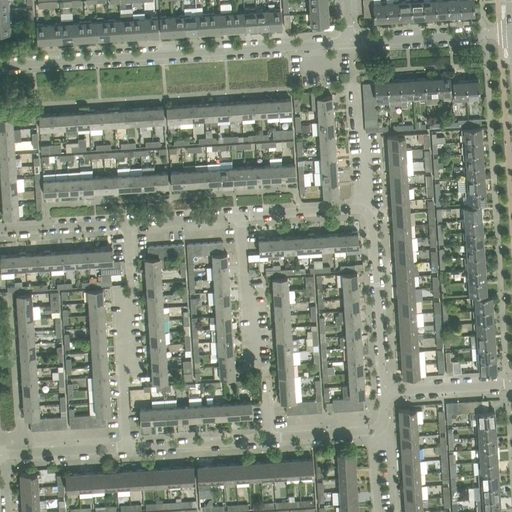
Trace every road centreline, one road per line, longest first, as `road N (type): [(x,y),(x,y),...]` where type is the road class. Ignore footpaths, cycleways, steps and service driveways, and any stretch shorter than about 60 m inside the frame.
road 1 (residential): [(0,65),(349,42)]
road 2 (residential): [(383,391),(366,213)]
road 3 (residential): [(366,213),(349,42)]
road 4 (residential): [(126,449),(130,283)]
road 5 (residential): [(265,380),(242,277),(239,218)]
road 6 (residential): [(349,42),(510,28)]
road 7 (residential): [(126,449),(269,440)]
road 8 (residential): [(383,391),(511,383)]
road 9 (residential): [(0,232),(127,225)]
road 10 (residential): [(239,218),(366,213)]
road 11 (residential): [(0,455),(126,449)]
